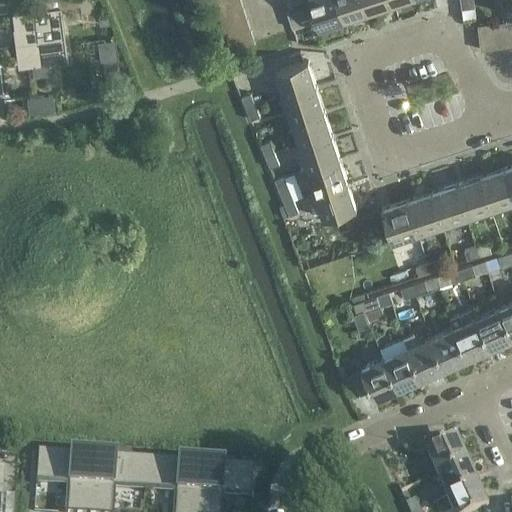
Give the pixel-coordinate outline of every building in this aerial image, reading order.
[(91,8),(89,0),(42,0),(43,7),(10,11),(17,63),(64,57),(58,5),(78,3),(79,10),(91,8)] [(219,14),(243,6),(240,0),(224,0),(215,3),(219,14)] [(311,4),(309,0),(283,0),(287,12),(311,4)] [(318,25),(343,17),(337,0),(309,0),(311,4),(287,12),(292,26),(316,18),(318,25)] [(337,0),(343,17),(368,9),(364,0),(337,0)] [(364,0),(368,9),(392,2),(391,0),(364,0)] [(504,20),(511,19),(511,18),(511,0),(501,0),(504,19),(504,20)] [(223,25),(246,17),(243,6),(219,14),(223,25)] [(227,37),(250,29),(246,17),(223,25),(227,37)] [(511,43),(511,27),(511,19),(504,20),(504,19),(499,20),(502,44),(511,43)] [(491,46),(502,44),(499,20),(488,21),(491,46)] [(479,47),(491,46),(488,21),(476,23),(479,47)] [(250,29),(227,37),(231,48),(254,40),(250,29)] [(284,92),(316,82),(308,57),(276,67),(284,92)] [(291,117),(324,106),(316,82),(284,92),(291,117)] [(240,94),(245,106),(254,102),(250,91),(240,94)] [(51,96),(25,99),(27,113),(53,110),(51,96)] [(254,102),(245,106),(249,117),(259,113),(254,102)] [(299,141),(332,131),(324,106),(291,117),(299,141)] [(307,166),(340,155),(332,131),(299,141),(307,166)] [(260,142),(264,153),(273,150),(269,138),(260,142)] [(273,150),(264,153),(268,164),(278,161),(273,150)] [(314,190),(347,180),(340,155),(307,166),(314,190)] [(511,162),(503,166),(511,193),(511,162)] [(489,206),(511,198),(511,193),(503,166),(479,174),(489,206)] [(465,214),(489,206),(479,174),(454,182),(465,214)] [(347,180),(314,190),(322,216),(355,205),(347,180)] [(441,222),(465,214),(454,182),(430,189),(441,222)] [(279,190),(283,201),(292,197),(288,186),(279,190)] [(416,230),(441,222),(430,189),(406,197),(416,230)] [(292,197),(283,201),(288,212),(297,208),(292,197)] [(391,238),(416,230),(406,197),(380,206),(391,238)] [(476,244),(479,253),(491,249),(488,240),(476,244)] [(467,257),(479,253),(476,244),(464,248),(467,257)] [(500,267),(511,264),(506,251),(496,254),(500,267)] [(426,260),(429,269),(441,265),(438,256),(426,260)] [(418,273),(429,269),(426,260),(415,263),(418,273)] [(470,263),(461,266),(462,271),(459,272),(461,278),(474,273),(470,263)] [(451,281),(461,278),(459,272),(462,271),(461,266),(448,270),(451,281)] [(422,278),(413,281),(415,287),(411,288),(413,293),(426,289),(422,278)] [(403,296),(413,293),(411,288),(415,287),(413,281),(400,286),(403,296)] [(375,294),(365,297),(366,302),(364,303),(365,309),(378,305),(375,294)] [(355,312),(365,309),(364,303),(366,302),(365,297),(352,301),(355,312)] [(511,333),(511,297),(499,303),(511,333)] [(489,345),(511,334),(511,333),(499,303),(475,313),(489,345)] [(466,355),(489,345),(475,313),(473,306),(449,316),(452,324),(466,355)] [(442,365),(466,355),(452,324),(429,334),(442,365)] [(419,375),(442,365),(429,334),(406,344),(419,375)] [(396,385),(419,375),(406,344),(403,336),(380,346),(383,354),(396,385)] [(372,396),(396,385),(383,354),(358,365),(359,367),(349,371),(358,391),(368,387),(372,396)] [(448,445),(442,431),(412,444),(418,458),(426,454),(436,477),(466,463),(457,441),(448,445)] [(36,452),(34,482),(67,484),(64,511),(87,511),(91,455),(36,452)] [(91,455),(87,511),(109,511),(111,487),(143,489),(145,459),(91,455)] [(145,459),(143,489),(174,492),(172,511),(195,511),(199,463),(145,459)] [(199,463),(195,511),(217,511),(219,495),(251,497),(253,467),(199,463)] [(446,500),(477,486),(466,463),(436,477),(446,500)] [(477,486),(446,500),(451,511),(482,511),(487,510),(477,486)] [(414,511),(418,511),(413,501),(404,505),(406,511),(414,511)]
